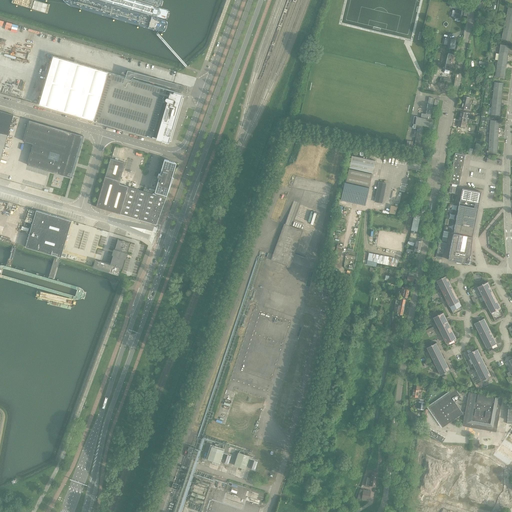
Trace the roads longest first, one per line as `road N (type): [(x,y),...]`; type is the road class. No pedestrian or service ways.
road 1 (residential): [(379,511),(475,0)]
road 2 (secondary): [(164,235),(67,511)]
road 3 (secondary): [(85,511),(116,392),(173,239)]
road 4 (unknown): [(289,444),(269,413),(322,215),(297,197)]
road 5 (secondary): [(173,239),(261,0)]
road 6 (secondary): [(250,0),(164,235)]
road 7 (unclassified): [(238,0),(181,148),(103,133)]
road 8 (unknown): [(25,109),(44,48),(132,70),(119,84)]
